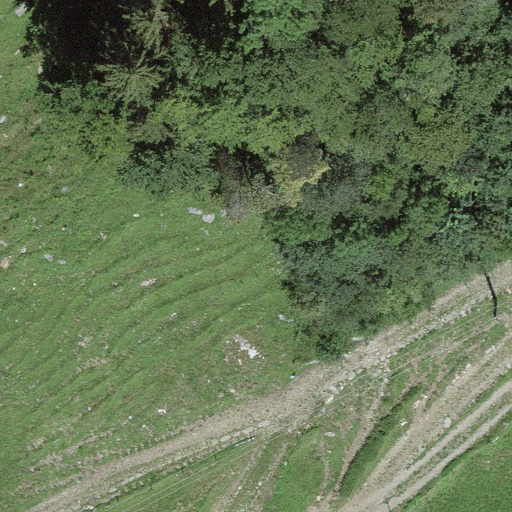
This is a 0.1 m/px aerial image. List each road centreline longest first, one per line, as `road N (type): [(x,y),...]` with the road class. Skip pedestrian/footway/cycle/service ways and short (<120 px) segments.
road 1 (track): [(511,287),(369,349),(48,511)]
road 2 (track): [(511,388),(362,511)]
